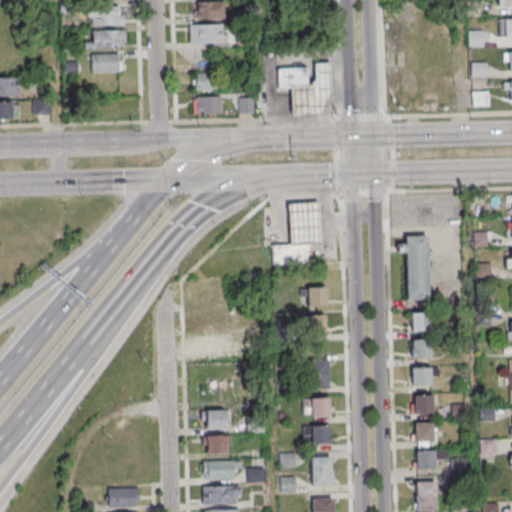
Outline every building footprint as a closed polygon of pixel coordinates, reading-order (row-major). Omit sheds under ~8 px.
[(191,19),(223,19),(223,2),(191,2),(191,19)] [(467,2),(483,2),(483,18),(467,18),(467,2)] [(122,7),(86,7),(86,25),(122,25),(122,7)] [(420,11),(407,8),(404,21),(417,24),(420,11)] [(503,19),(511,18),(511,37),(504,38),(503,19)] [(0,31),(0,34),(21,42),(26,29),(4,21),(0,31)] [(188,43),(224,43),(224,24),(188,24),(188,43)] [(124,48),(124,30),(89,30),(89,48),(124,48)] [(467,32),(483,31),(484,47),(468,48),(467,32)] [(89,54),(89,72),(119,72),(119,54),(89,54)] [(290,86),(291,115),(322,114),(332,90),(331,62),(314,63),(315,79),(309,86),(290,86)] [(471,63),(486,63),(486,77),(471,78),(471,63)] [(278,88),(308,87),(307,68),(278,69),(278,88)] [(193,90),(216,90),(216,73),(193,73),(193,90)] [(0,77),(0,95),(17,96),(17,77),(0,77)] [(471,92),(488,91),(488,107),(471,108),(471,92)] [(193,114),(220,114),(220,96),(193,96),(193,114)] [(253,114),(253,97),(237,97),(237,114),(253,114)] [(32,100),(32,114),(49,114),(49,100),(32,100)] [(121,116),(121,100),(100,100),(100,116),(121,116)] [(0,117),(12,118),(12,102),(0,101),(0,117)] [(290,246),(322,244),(319,202),(287,204),(290,246)] [(404,236),(426,236),(427,300),(406,300),(405,253),(397,253),(396,245),(404,244),(404,236)] [(311,263),(310,244),(272,246),(273,265),(311,263)] [(307,288),(325,287),(325,306),(307,306),(307,288)] [(196,311),(196,329),(214,329),(214,311),(196,311)] [(411,313),(429,313),(429,331),(411,332),(411,313)] [(307,316),(326,315),(326,334),(308,334),(307,316)] [(228,354),(228,336),(202,336),(202,354),(228,354)] [(411,341),(430,340),(430,359),(412,359),(411,341)] [(308,361),(328,360),(329,388),(309,389),(308,361)] [(412,369),(430,368),(430,387),(412,387),(412,369)] [(413,396),(432,395),(432,414),(414,415),(413,396)] [(311,398),(329,398),(329,417),(311,417),(311,398)] [(451,405),(465,405),(466,420),(452,420),(451,405)] [(224,428),(224,409),(199,410),(199,428),(224,428)] [(480,409),(494,409),(495,422),(480,423),(480,409)] [(414,424),(432,423),(432,442),(414,442),(414,424)] [(311,426),(329,426),(329,445),(311,445),(311,426)] [(226,434),(201,434),(201,453),(226,453),(226,434)] [(479,440),(495,440),(496,456),(480,457),(479,440)] [(416,451),(434,451),(434,470),(416,470),(416,451)] [(311,459),(331,458),(331,486),(312,487),(311,459)] [(450,460),(467,459),(467,476),(451,476),(450,460)] [(202,462),(234,461),(234,480),(207,481),(207,476),(202,476),(202,462)] [(245,481),(264,481),(264,467),(245,467),(245,481)] [(279,491),(295,491),(295,477),(279,477),(279,491)] [(415,483),(434,482),(434,501),(416,502),(415,483)] [(201,487),(235,486),(236,505),(202,506),(201,487)] [(138,489),(104,490),(105,509),(134,508),(134,500),(138,500),(138,489)] [(312,511),(312,500),(332,499),(332,511),(312,511)] [(451,511),(451,500),(467,499),(467,511),(451,511)]
